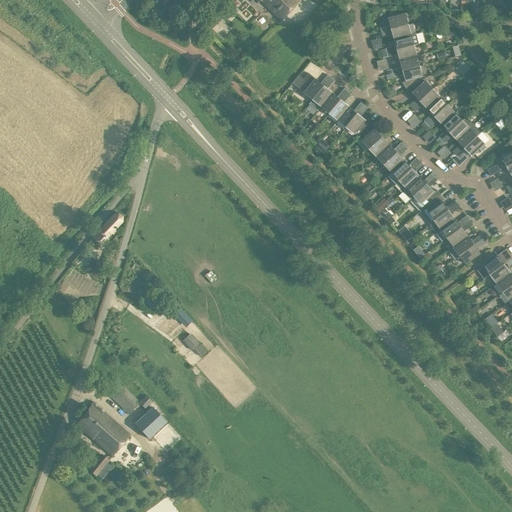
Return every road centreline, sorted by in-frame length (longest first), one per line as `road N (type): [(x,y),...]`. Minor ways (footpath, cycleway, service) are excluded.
road 1 (tertiary): [(511,466),(168,99)]
road 2 (unclassified): [(30,511),(148,164)]
road 3 (residential): [(355,0),(372,93),(452,176),(472,182),(511,235)]
road 4 (unclassified): [(0,346),(148,164)]
